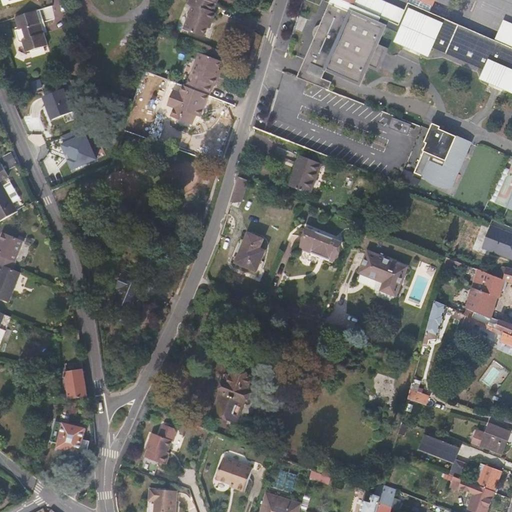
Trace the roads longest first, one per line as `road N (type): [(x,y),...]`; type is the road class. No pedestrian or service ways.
road 1 (secondary): [(0,97),(66,249),(100,412)]
road 2 (residential): [(283,0),(191,279)]
road 3 (residential): [(191,279),(141,391),(100,412)]
road 4 (residential): [(191,279),(308,318)]
